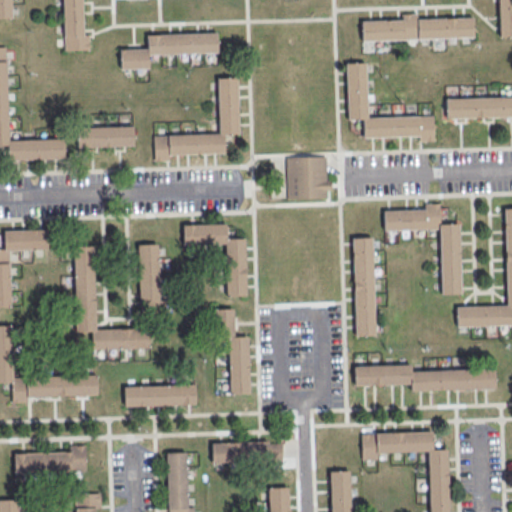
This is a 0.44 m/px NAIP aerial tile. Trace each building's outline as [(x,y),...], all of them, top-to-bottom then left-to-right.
[(0,0),(10,0),(11,16),(0,16),(0,0)] [(61,0),(81,0),(83,34),(89,34),(89,50),(63,50),(61,0)] [(511,0),(511,35),(498,36),(496,0),(511,0)] [(359,19),(401,18),(400,13),(415,13),(415,18),(471,16),(472,36),(359,40),(359,19)] [(146,34),(216,32),(217,51),(147,53),(148,67),(119,67),(118,49),(146,48),(146,34)] [(0,46),(5,46),(8,139),(63,137),(64,158),(7,160),(7,145),(0,145),(0,46)] [(344,62),(364,62),(365,117),(433,115),(434,140),(418,141),(417,135),(361,137),(361,118),(346,119),(344,62)] [(152,134),(217,132),(216,77),(235,76),(237,133),(224,133),(224,152),(168,154),(168,160),(152,160),(152,134)] [(444,98),(511,96),(511,115),(444,117),(444,98)] [(133,146),(133,126),(76,126),(76,146),(133,146)] [(331,179),(325,179),(325,156),(285,156),(285,198),(331,198),(331,179)] [(382,210),(383,230),(437,228),(439,294),(459,293),(457,222),(441,223),(440,202),(423,203),(423,208),(382,210)] [(503,208),(511,207),(511,305),(511,306),(511,324),(454,325),(453,305),(505,304),(503,208)] [(245,296),(244,237),(226,237),(225,223),(181,224),(182,244),(224,244),(225,296),(245,296)] [(0,306),(9,306),(8,249),(47,249),(46,229),(2,229),(3,248),(0,248),(0,306)] [(350,237),(371,237),(374,335),(353,336),(350,237)] [(158,243),(137,243),(137,304),(158,303),(158,243)] [(94,245),(73,245),(73,331),(90,331),(90,348),(147,348),(147,328),(95,328),(94,245)] [(249,393),(248,336),(234,336),(234,307),(213,308),(214,340),(227,340),(228,394),(249,393)] [(11,377),(95,374),(96,394),(26,396),(26,402),(10,402),(10,381),(0,381),(0,324),(10,324),(11,377)] [(352,365),(410,363),(410,370),(492,367),(493,388),(408,391),(408,383),(352,385),(352,365)] [(122,386),(195,384),(195,404),(123,406),(122,386)] [(359,432),(430,430),(430,449),(445,449),(446,511),(427,511),(426,450),(377,451),(377,458),(360,459),(359,432)] [(210,441),(210,462),(281,462),(281,441),(210,441)] [(13,452),(13,472),(85,472),(84,444),(68,445),(68,451),(13,452)] [(165,511),(193,511),(193,506),(187,506),(186,451),(164,451),(165,511)] [(349,511),(348,470),(328,470),(329,511),(349,511)] [(266,511),(266,487),(286,486),(286,511),(266,511)] [(95,511),(95,507),(100,507),(99,492),(74,493),(73,511),(95,511)] [(16,511),(17,499),(0,499),(0,511),(16,511)]
